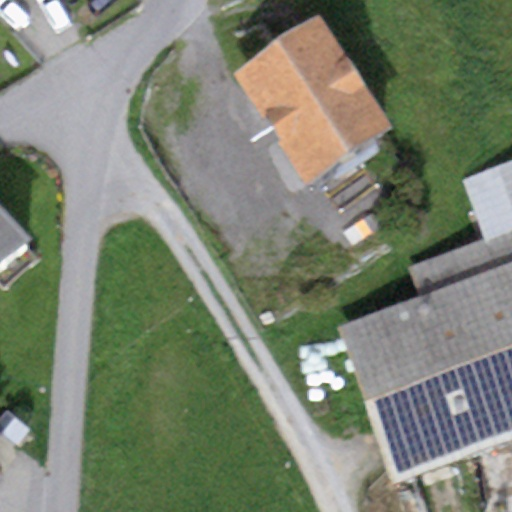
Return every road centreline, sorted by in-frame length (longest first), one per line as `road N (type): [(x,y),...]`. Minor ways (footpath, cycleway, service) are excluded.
road 1 (track): [(84,164),(114,169),(139,185),(310,456),(335,511)]
road 2 (residential): [(62,511),(84,164),(68,88)]
road 3 (residential): [(68,88),(153,23),(169,0)]
